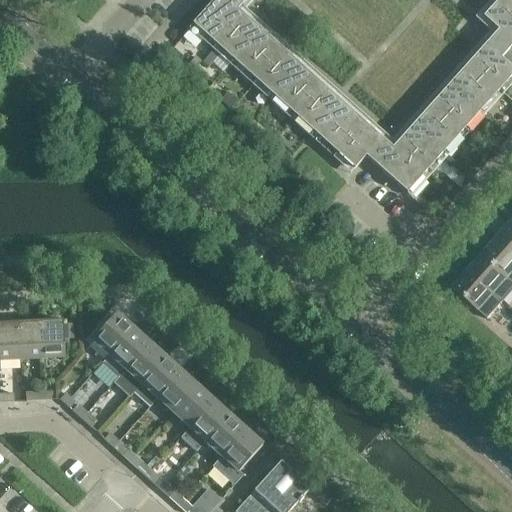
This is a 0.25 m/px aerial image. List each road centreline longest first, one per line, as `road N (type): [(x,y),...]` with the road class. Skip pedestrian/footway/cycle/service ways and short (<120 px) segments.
road 1 (unclassified): [(357,333),(69,82)]
road 2 (residential): [(357,333),(511,152)]
road 3 (unclassified): [(511,471),(357,333)]
road 4 (residential): [(151,511),(51,423),(0,425)]
